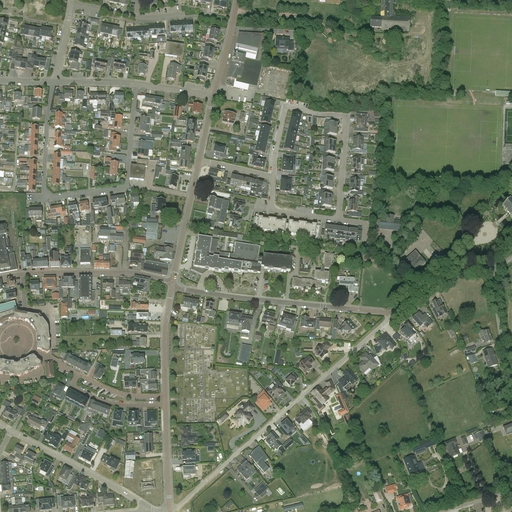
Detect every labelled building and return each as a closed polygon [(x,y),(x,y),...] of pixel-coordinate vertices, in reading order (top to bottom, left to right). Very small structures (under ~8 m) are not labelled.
[(226,5),(226,0),(220,0),(219,9),(221,10),(222,8),(225,9),(226,9),(227,8),(227,6),(226,5)] [(395,0),(382,0),(382,4),(382,17),(382,19),(371,18),(370,28),(381,29),(381,31),(386,31),(408,32),(409,18),(394,17),(394,14),(393,14),(393,5),(395,5),(395,0)] [(192,22),(185,23),(185,32),(193,32),(192,22)] [(79,24),(78,28),(76,27),(76,29),(86,32),(87,26),(90,26),(90,24),(86,23),(86,25),(79,24)] [(170,33),(178,33),(177,23),(169,23),(170,33)] [(108,36),(111,36),(113,26),(112,25),(111,27),(108,26),(105,38),(108,38),(108,36)] [(24,39),(25,36),(28,37),(30,26),(28,26),(27,28),(24,27),(22,36),(21,39),(24,39)] [(111,36),(117,38),(116,40),(119,41),(120,36),(117,36),(119,29),(115,28),(115,26),(113,26),(111,36)] [(164,26),(156,26),(157,36),(164,35),(164,26)] [(39,39),(39,43),(41,43),(41,41),(44,42),(47,28),(45,27),(45,29),(41,28),(39,39)] [(211,30),(210,35),(206,34),(206,35),(218,37),(219,32),(218,31),(219,28),(211,27),(211,30)] [(39,28),(39,30),(35,29),(33,41),(35,41),(36,39),(39,39),(41,28),(41,29),(39,28)] [(52,30),(49,30),(49,28),(47,28),(44,42),(45,42),(45,38),(51,39),(50,42),(53,42),(53,38),(51,38),(52,30)] [(77,32),(76,35),(88,38),(88,35),(86,35),(86,32),(76,29),(75,31),(77,32)] [(127,39),(134,39),(134,29),(126,29),(127,39)] [(239,33),(236,45),(231,64),(227,80),(228,81),(227,83),(226,83),(226,85),(227,86),(226,87),(250,92),(251,87),(257,88),(262,65),(263,63),(269,37),(262,35),(239,34),(239,33)] [(217,42),(218,37),(206,35),(205,40),(204,42),(206,43),(213,45),(214,42),(217,42)] [(294,42),(288,42),(288,40),(276,39),(275,47),(275,50),(287,51),(293,52),(294,42)] [(86,46),(83,46),(84,43),(74,41),(73,42),(75,43),(74,47),(85,49),(86,46)] [(183,46),(166,43),(164,56),(181,59),(183,46)] [(205,45),(205,48),(204,53),(213,55),(214,50),(212,50),(213,46),(205,45)] [(149,54),(139,53),(139,57),(149,58),(149,59),(153,60),(154,52),(150,52),(149,54)] [(208,63),(208,60),(211,61),(213,55),(204,53),(204,54),(200,53),(199,58),(200,59),(200,62),(208,63)] [(27,62),(22,61),(20,69),(25,70),(27,62),(30,63),(32,56),(28,55),(27,62)] [(11,64),(15,65),(14,68),(20,69),(22,61),(22,57),(17,56),(17,57),(13,57),(12,60),(11,64)] [(40,60),(37,59),(38,57),(32,56),(30,63),(34,64),(33,67),(39,68),(40,60)] [(79,65),(77,64),(78,59),(68,57),(68,59),(69,59),(68,63),(72,63),(70,70),(78,71),(79,65)] [(102,62),(96,61),(97,59),(94,58),(92,64),(95,64),(94,70),(100,71),(102,62)] [(108,58),(107,63),(102,62),(100,71),(105,72),(106,67),(109,67),(111,58),(108,58)] [(44,69),(45,66),(49,67),(50,59),(46,59),(46,61),(40,60),(39,68),(44,69)] [(120,63),(117,62),(118,60),(112,59),(110,69),(113,70),(113,71),(118,72),(120,63)] [(126,60),(126,64),(120,63),(118,72),(124,73),(125,68),(128,68),(130,61),(126,60)] [(140,62),(139,66),(138,75),(144,76),(145,73),(145,71),(147,71),(147,67),(146,67),(147,63),(140,62)] [(200,63),(199,66),(198,72),(207,73),(208,68),(207,68),(207,64),(200,63)] [(175,73),(179,74),(180,67),(170,65),(168,80),(174,81),(175,73)] [(204,82),(205,79),(206,79),(207,73),(198,72),(197,77),(196,80),(204,82)] [(41,104),(41,100),(42,94),(41,94),(41,91),(35,91),(35,98),(33,98),(33,103),(37,103),(41,104)] [(74,99),(72,99),(72,93),(64,92),(64,96),(58,95),(58,103),(64,103),(64,100),(68,100),(68,99),(70,99),(70,103),(74,103),(74,99)] [(87,98),(83,97),(83,93),(76,93),(76,101),(82,101),(82,108),(86,108),(87,101),(87,98)] [(14,102),(17,102),(17,112),(22,112),(23,106),(23,104),(24,98),(20,98),(20,94),(14,94),(14,102)] [(98,95),(97,95),(97,94),(95,94),(95,95),(89,95),(89,101),(87,101),(86,108),(86,112),(89,112),(89,113),(93,113),(93,112),(97,112),(97,110),(95,110),(92,111),(92,106),(89,106),(89,104),(93,104),(97,104),(97,105),(98,105),(98,102),(98,95)] [(108,103),(107,113),(110,113),(113,113),(114,105),(114,101),(118,101),(118,105),(123,105),(123,95),(114,95),(114,97),(112,97),(112,101),(109,101),(109,104),(108,103)] [(145,97),(145,101),(143,101),(141,108),(142,108),(142,106),(147,107),(147,108),(152,109),(153,107),(154,98),(145,97)] [(275,104),(268,102),(269,98),(263,97),(262,102),(265,102),(264,107),(274,109),(275,104)] [(164,106),(162,106),(163,100),(154,98),(153,107),(157,108),(157,105),(160,106),(160,109),(163,110),(164,106)] [(188,108),(193,108),(192,113),(200,115),(202,106),(188,104),(188,108)] [(41,110),(35,110),(35,106),(29,105),(29,109),(33,110),(32,120),(40,120),(41,110)] [(235,118),(235,116),(224,113),(223,119),(222,123),(230,125),(233,126),(234,121),(235,118)] [(141,118),(140,125),(150,126),(151,120),(160,121),(160,116),(159,116),(154,115),(151,115),(149,115),(147,114),(147,118),(141,118)] [(356,117),(356,118),(356,123),(366,124),(367,123),(367,119),(367,118),(367,115),(366,115),(356,114),(356,117)] [(111,115),(110,122),(121,124),(122,117),(116,116),(111,115)] [(325,123),(328,124),(327,129),(337,130),(337,124),(331,123),(332,120),(325,120),(325,123)] [(55,128),(61,128),(64,129),(65,125),(66,125),(65,131),(72,131),(72,125),(66,125),(66,121),(64,121),(55,121),(55,128)] [(146,131),(146,129),(150,129),(151,129),(151,127),(150,126),(140,125),(139,132),(145,133),(145,134),(149,135),(150,131),(146,131)] [(32,126),(31,131),(25,131),(25,134),(37,134),(38,131),(38,127),(32,126)] [(186,128),(186,135),(194,136),(195,129),(186,128)] [(327,129),(327,132),(324,132),(323,136),(321,136),(321,138),(324,138),(330,138),(330,135),(336,136),(337,130),(327,129)] [(110,139),(109,142),(120,143),(120,137),(117,137),(117,134),(110,133),(110,139)] [(31,137),(31,142),(37,142),(38,138),(37,138),(37,134),(25,134),(25,137),(31,137)] [(363,145),(363,139),(367,139),(368,135),(355,134),(355,138),(353,138),(353,142),(353,144),(363,145)] [(187,145),(187,142),(194,143),(194,136),(186,135),(185,142),(180,142),(180,141),(173,140),(173,141),(170,140),(170,143),(173,144),(187,145)] [(144,150),(144,145),(150,145),(151,139),(150,138),(144,138),(144,143),(139,142),(138,150),(144,150)] [(326,147),(335,148),(336,142),(330,141),(330,138),(324,138),(324,147),(326,147)] [(109,142),(109,145),(109,151),(115,152),(115,148),(119,149),(120,143),(109,142)] [(181,149),(181,154),(189,155),(190,149),(187,149),(187,145),(173,144),(173,148),(181,149)] [(367,151),(362,150),(363,145),(353,144),(353,146),(352,146),(352,150),(354,150),(353,153),(366,154),(367,151)] [(213,152),(213,153),(220,154),(219,158),(225,159),(227,149),(214,146),(213,152)] [(264,155),(266,150),(256,147),(254,146),(253,152),(255,152),(255,153),(264,155)] [(326,147),(326,150),(323,150),(323,156),(329,156),(329,153),(335,154),(335,148),(326,147)] [(37,153),(37,150),(24,149),(18,149),(18,154),(24,154),(24,152),(30,152),(30,157),(37,158),(37,153)] [(149,150),(144,150),(138,150),(137,157),(148,158),(149,150)] [(60,163),(63,163),(66,163),(66,160),(60,160),(60,155),(54,155),(53,159),(54,159),(53,163),(60,163)] [(290,155),(289,159),(282,158),(282,165),(295,166),(296,156),(290,155)] [(253,160),(252,166),(263,169),(265,163),(257,161),(257,158),(252,156),(251,159),(253,160)] [(323,156),(322,165),(334,166),(335,160),(329,159),(329,156),(323,156)] [(352,158),(351,165),(364,166),(364,159),(361,159),(362,156),(355,156),(355,159),(352,158)] [(104,165),(110,166),(110,169),(117,170),(118,163),(111,163),(111,159),(105,159),(104,165)] [(143,181),(145,168),(147,168),(148,161),(137,160),(136,167),(131,166),(129,180),(143,181)] [(176,165),(179,165),(179,169),(188,170),(188,162),(176,161),(176,165)] [(281,172),(288,172),(288,175),(294,176),(295,166),(282,165),(281,172)] [(327,174),(328,171),(334,172),(334,166),(322,165),(322,174),(327,174)] [(360,172),(360,166),(364,166),(351,165),(351,171),(354,172),(354,174),(360,175),(360,172)] [(29,172),(29,177),(36,177),(36,173),(36,169),(29,169),(27,169),(20,169),(20,171),(29,172)] [(59,170),(53,170),(53,174),(53,178),(59,178),(62,178),(66,178),(65,176),(59,175),(59,170)] [(226,180),(222,179),(217,178),(218,172),(209,170),(208,177),(208,180),(207,180),(216,182),(221,183),(225,184),(226,180)] [(176,189),(178,177),(175,177),(176,173),(166,171),(165,175),(170,175),(167,187),(176,189)] [(324,177),(323,183),(333,184),(333,178),(327,177),(327,174),(322,174),(321,177),(324,177)] [(230,184),(235,186),(237,177),(232,176),(231,180),(228,180),(226,186),(229,186),(230,184)] [(359,186),(360,180),(363,181),(364,177),(352,176),(351,180),(350,180),(350,183),(350,186),(359,186)] [(0,181),(7,182),(7,188),(11,188),(12,182),(12,179),(4,179),(4,178),(0,177),(0,181)] [(29,177),(29,182),(17,181),(17,183),(22,184),(26,184),(29,185),(35,185),(35,181),(36,181),(36,177),(29,177)] [(291,187),(292,181),(294,181),(294,177),(288,177),(287,180),(281,179),(280,182),(279,182),(279,186),(291,187)] [(215,187),(216,182),(207,180),(206,186),(205,189),(219,192),(220,189),(215,187)] [(262,192),(262,189),(264,189),(265,187),(266,185),(266,184),(264,183),(258,182),(256,190),(255,195),(255,196),(257,196),(258,193),(261,194),(262,192)] [(323,183),(323,186),(320,186),(319,188),(320,188),(320,192),(326,192),(326,189),(332,190),(333,184),(323,183)] [(363,192),(359,192),(359,186),(350,186),(350,188),(349,188),(349,192),(351,192),(350,195),(362,196),(363,192)] [(322,198),(322,201),(331,202),(332,196),(326,195),(326,192),(320,192),(318,192),(318,196),(319,198),(322,198)] [(134,209),(134,204),(138,203),(138,196),(131,196),(131,203),(128,203),(128,209),(134,209)] [(121,208),(121,205),(125,205),(124,197),(117,198),(118,208),(121,208)] [(280,198),(279,204),(292,206),(292,201),(294,201),(294,198),(289,197),(288,200),(280,198)] [(357,208),(358,202),(359,202),(359,197),(353,197),(352,202),(348,201),(348,207),(357,208)] [(115,209),(118,208),(117,198),(110,199),(111,207),(115,206),(115,209)] [(213,209),(220,211),(217,223),(224,224),(229,202),(223,200),(222,202),(215,200),(216,200),(210,198),(208,209),(207,214),(212,215),(213,209)] [(104,211),(104,208),(107,207),(106,199),(99,200),(101,211),(104,211)] [(146,223),(158,224),(158,219),(155,218),(155,213),(164,214),(164,209),(165,209),(165,206),(165,200),(156,199),(155,205),(152,205),(150,218),(147,217),(146,223)] [(98,212),(101,211),(99,200),(92,201),(93,209),(97,209),(98,212)] [(244,211),(243,210),(244,206),(239,205),(240,202),(234,200),(233,204),(237,205),(235,213),(242,214),(243,213),(244,213),(244,211)] [(316,209),(319,209),(319,210),(325,210),(325,207),(331,208),(331,202),(322,201),(318,200),(317,205),(313,207),(313,209),(316,209)] [(511,202),(510,200),(502,207),(508,214),(511,219),(511,202)] [(89,211),(88,208),(87,202),(79,204),(80,209),(81,212),(89,211)] [(73,215),(72,211),(77,210),(76,204),(68,205),(69,211),(70,215),(73,215)] [(61,206),(55,207),(56,214),(60,214),(60,217),(66,216),(65,210),(62,210),(61,206)] [(53,215),(56,214),(55,207),(50,208),(50,212),(47,213),(48,219),(54,218),(53,215)] [(348,212),(352,213),(351,218),(357,218),(358,213),(357,213),(357,208),(348,207),(348,212)] [(32,220),(32,218),(35,218),(35,209),(26,209),(26,220),(32,220)] [(82,226),(90,226),(90,215),(85,215),(85,222),(82,222),(82,226)] [(241,226),(240,226),(241,221),(236,220),(237,217),(230,215),(230,219),(233,220),(231,228),(239,229),(240,228),(241,226)] [(380,220),(375,220),(374,228),(379,229),(380,230),(398,231),(399,231),(400,222),(399,221),(393,221),(394,217),(386,216),(386,220),(380,220)] [(287,235),(312,238),(314,238),(314,241),(311,241),(311,245),(317,245),(320,226),(312,225),(312,227),(306,226),(306,224),(298,223),(298,225),(292,224),(292,222),(288,222),(288,223),(286,223),(286,222),(282,221),(282,223),(276,222),(276,220),(268,219),(268,221),(262,220),(262,218),(258,218),(254,218),(252,237),(258,237),(259,234),(256,233),(257,231),(258,231),(258,229),(259,229),(259,231),(262,231),(284,234),(283,236),(283,237),(287,238),(287,235)] [(145,229),(147,230),(146,239),(156,240),(158,225),(145,224),(145,229)] [(6,237),(6,236),(7,236),(7,235),(6,230),(7,230),(6,225),(0,226),(0,273),(10,272),(17,270),(14,254),(12,255),(12,249),(11,248),(9,248),(9,240),(7,240),(7,237),(6,237)] [(323,236),(324,235),(329,235),(331,227),(325,226),(324,230),(321,230),(321,236),(323,236)] [(98,241),(109,241),(110,228),(99,228),(99,233),(98,233),(98,241)] [(110,228),(109,241),(122,242),(123,235),(122,235),(122,234),(115,234),(115,229),(110,228)] [(361,231),(357,231),(357,230),(352,230),(351,238),(356,239),(356,241),(359,241),(360,241),(361,231)] [(291,261),(292,258),(263,255),(262,259),(258,259),(259,247),(235,243),(233,255),(219,253),(220,251),(216,251),(218,240),(198,237),(197,240),(198,241),(198,244),(197,244),(196,250),(197,250),(196,253),(195,253),(194,260),(195,260),(195,263),(194,263),(194,264),(191,264),(191,270),(202,275),(204,270),(210,271),(214,271),(214,270),(218,271),(218,272),(221,272),(221,271),(224,271),(224,270),(228,270),(228,271),(234,272),(234,271),(237,272),(240,273),(241,272),(243,272),(244,270),(247,271),(247,272),(253,272),(257,272),(257,273),(260,274),(261,267),(262,267),(264,268),(263,269),(268,270),(268,268),(273,269),(273,270),(281,271),(281,270),(286,270),(286,271),(290,272),(291,261)] [(31,261),(32,260),(33,269),(38,269),(38,265),(39,265),(39,260),(35,260),(35,252),(35,247),(33,245),(29,245),(29,247),(26,248),(27,257),(25,257),(27,268),(32,268),(31,261)] [(163,247),(163,249),(155,248),(154,255),(152,254),(151,262),(152,263),(159,263),(160,260),(171,261),(172,250),(172,247),(171,246),(164,245),(163,247)] [(90,250),(80,250),(80,265),(90,265),(90,250)] [(64,259),(61,259),(61,256),(58,256),(58,253),(58,251),(52,251),(52,253),(49,254),(49,260),(50,268),(60,268),(71,268),(70,259),(68,259),(68,256),(64,256),(64,259)] [(128,258),(130,258),(129,266),(137,267),(138,259),(142,259),(142,252),(128,252),(128,258)] [(403,263),(400,265),(411,276),(425,264),(418,256),(415,252),(403,263)] [(299,260),(299,273),(308,274),(308,270),(307,270),(308,265),(309,266),(311,256),(311,253),(303,253),(302,256),(302,261),(299,260)] [(99,255),(99,262),(94,261),(94,269),(103,269),(103,256),(99,255)] [(315,272),(314,274),(314,281),(312,281),(312,280),(302,279),(301,280),(298,280),(297,279),(293,278),(292,286),(294,286),(295,287),(303,288),(304,287),(308,288),(309,289),(317,290),(318,289),(319,289),(320,289),(321,283),(321,281),(325,282),(326,281),(328,281),(329,273),(324,273),(324,269),(332,270),(332,266),(332,265),(332,261),(333,260),(333,256),(326,255),(325,257),(324,257),(323,267),(321,268),(321,271),(320,272),(315,272)] [(47,259),(39,260),(39,265),(38,265),(38,269),(48,268),(47,259)] [(169,266),(152,263),(151,262),(145,261),(145,262),(142,261),(141,266),(144,267),(143,272),(166,277),(168,269),(169,266)] [(143,293),(147,294),(150,279),(134,276),(133,284),(137,285),(136,291),(143,293)] [(55,281),(55,277),(44,278),(44,281),(42,281),(43,290),(44,290),(56,290),(56,281),(55,281)] [(91,292),(91,277),(78,277),(78,302),(91,302),(94,302),(94,292),(91,292)] [(358,288),(353,287),(354,279),(339,277),(339,281),(340,281),(340,285),(348,286),(348,292),(349,292),(352,292),(358,293),(358,288)] [(62,300),(62,290),(62,288),(68,288),(68,278),(63,278),(63,282),(61,282),(62,282),(59,282),(59,290),(59,300),(62,300)] [(77,299),(77,290),(77,282),(74,282),(73,282),(73,278),(68,278),(68,288),(74,288),(74,299),(77,299)] [(2,292),(4,291),(10,290),(9,288),(15,287),(14,281),(12,282),(11,279),(6,280),(7,285),(2,286),(1,281),(0,281),(0,290),(2,290),(2,292)] [(38,282),(30,283),(31,292),(36,291),(36,295),(43,295),(42,283),(38,284),(38,282)] [(119,290),(122,290),(122,294),(127,294),(127,291),(130,291),(130,287),(132,287),(132,283),(130,283),(123,283),(123,282),(119,282),(119,290)] [(6,294),(7,300),(11,300),(16,299),(15,292),(10,293),(10,290),(4,291),(4,294),(6,294)] [(190,310),(192,301),(184,300),(183,309),(190,310)] [(446,314),(442,306),(439,301),(437,302),(436,300),(432,303),(435,309),(432,311),(436,319),(446,314)] [(192,314),(193,310),(197,311),(198,302),(192,301),(190,310),(189,313),(192,314)] [(21,321),(23,321),(28,323),(36,332),(37,350),(39,350),(47,354),(50,352),(49,344),(48,343),(47,337),(49,337),(48,329),(47,325),(42,319),(40,320),(38,317),(39,315),(37,314),(27,312),(24,315),(22,314),(14,313),(14,310),(17,310),(15,302),(0,305),(0,327),(4,323),(15,320),(21,321)] [(215,312),(212,311),(213,304),(206,303),(205,311),(209,312),(208,318),(214,319),(214,318),(216,318),(216,313),(215,313),(215,312)] [(241,331),(250,332),(252,318),(241,316),(229,314),(228,320),(228,323),(228,326),(239,327),(239,325),(242,325),(241,331)] [(265,324),(266,322),(270,323),(268,331),(274,332),(276,321),(273,320),(274,316),(265,314),(263,319),(262,318),(261,323),(265,324)] [(420,327),(423,324),(427,329),(432,324),(424,315),(421,317),(418,314),(413,319),(420,327)] [(283,316),(282,318),(279,317),(277,325),(280,326),(281,325),(286,326),(289,317),(288,317),(288,316),(286,316),(285,316),(283,316)] [(290,317),(289,317),(286,326),(286,329),(291,330),(291,332),(294,333),(297,322),(294,321),(295,319),(292,318),(292,317),(290,317)] [(308,321),(308,318),(301,317),(300,327),(304,327),(303,328),(307,328),(315,328),(315,322),(308,321)] [(319,325),(316,324),(316,330),(319,330),(319,328),(329,329),(330,320),(320,319),(319,325)] [(354,332),(354,330),(347,322),(340,328),(337,325),(337,321),(333,321),(333,330),(337,330),(341,335),(345,331),(349,335),(351,333),(353,333),(354,332)] [(403,337),(404,337),(406,339),(407,338),(409,340),(415,335),(411,330),(413,328),(408,322),(404,326),(405,328),(400,332),(402,334),(401,335),(403,337)] [(134,324),(128,324),(128,333),(134,333),(134,332),(137,333),(146,333),(147,326),(142,325),(134,324)] [(456,336),(452,329),(448,331),(451,338),(456,336)] [(482,342),(485,341),(486,343),(491,341),(488,331),(485,332),(484,331),(479,333),(481,338),(482,342)] [(256,333),(254,340),(261,341),(262,334),(256,333)] [(391,338),(395,342),(400,337),(396,333),(391,338)] [(379,344),(376,346),(373,348),(376,355),(381,354),(380,352),(384,349),(384,350),(389,346),(392,349),(395,346),(387,337),(386,339),(383,336),(377,342),(379,344)] [(132,347),(140,347),(140,348),(145,348),(146,340),(140,339),(140,340),(136,340),(136,342),(132,342),(132,347)] [(321,347),(320,346),(316,350),(318,352),(316,353),(321,360),(327,354),(325,352),(330,348),(326,343),(321,347)] [(476,351),(474,346),(465,349),(467,354),(469,354),(470,356),(468,357),(470,362),(476,359),(474,355),(472,355),(471,353),(476,351)] [(497,365),(491,349),(482,352),(488,369),(497,365)] [(250,352),(241,350),(239,356),(244,357),(243,363),(248,363),(250,352)] [(63,362),(68,365),(72,357),(67,355),(65,354),(62,359),(64,360),(63,362)] [(377,357),(373,359),(372,358),(370,360),(368,358),(366,354),(361,359),(363,362),(358,367),(363,373),(369,368),(372,371),(378,366),(379,367),(381,366),(377,357)] [(144,361),(143,360),(143,357),(139,357),(138,355),(130,355),(130,360),(130,364),(131,365),(133,365),(134,364),(143,364),(143,363),(144,362),(144,361)] [(34,370),(41,366),(41,363),(34,358),(33,356),(17,364),(0,361),(0,374),(2,375),(3,373),(9,374),(9,376),(17,377),(21,377),(28,373),(28,371),(33,369),(34,370)] [(73,367),(77,360),(72,358),(72,357),(68,365),(73,367)] [(309,370),(311,369),(309,367),(313,363),(309,357),(304,361),(298,366),(305,374),(307,372),(307,373),(308,373),(309,371),(309,370)] [(113,358),(110,367),(116,369),(119,360),(113,358)] [(78,370),(82,362),(77,360),(73,367),(78,370)] [(44,364),(45,369),(46,379),(54,378),(52,361),(44,362),(44,364)] [(83,372),(86,365),(82,362),(78,370),(82,372),(83,372)] [(97,370),(93,377),(94,377),(93,378),(97,380),(97,379),(100,380),(101,377),(102,377),(104,374),(103,373),(104,370),(101,368),(102,366),(97,364),(94,369),(97,370)] [(87,375),(91,367),(86,365),(83,372),(87,375)] [(154,370),(140,371),(140,374),(148,376),(148,380),(156,380),(156,373),(154,373),(154,370)] [(345,377),(339,383),(343,387),(350,382),(352,385),(357,380),(348,370),(343,374),(345,377)] [(298,379),(293,373),(290,375),(291,376),(285,382),(290,387),(295,382),(298,379)] [(130,379),(124,380),(124,389),(137,388),(136,379),(134,379),(134,375),(129,375),(130,379)] [(155,380),(140,381),(141,384),(148,386),(148,390),(156,390),(156,383),(155,383),(155,380)] [(56,398),(61,401),(64,396),(61,394),(64,388),(63,387),(60,385),(59,386),(58,385),(55,390),(55,389),(53,393),(54,393),(53,394),(57,396),(56,398)] [(335,390),(333,385),(326,388),(322,392),(318,388),(312,394),(315,398),(311,401),(315,405),(314,406),(319,413),(325,408),(323,405),(329,400),(327,397),(335,390)] [(269,393),(274,398),(276,396),(277,397),(280,394),(279,393),(282,391),(277,386),(269,393)] [(69,390),(65,398),(70,400),(74,393),(69,390)] [(271,399),(264,392),(256,399),(258,401),(256,403),(263,411),(270,404),(268,402),(271,399)] [(74,393),(70,400),(75,403),(79,396),(74,393)] [(31,401),(38,405),(41,399),(41,397),(35,394),(34,396),(31,401)] [(79,396),(75,403),(80,405),(84,398),(83,398),(79,396)] [(84,398),(80,405),(85,408),(89,401),(84,398)] [(12,411),(8,409),(11,404),(5,401),(2,406),(6,408),(2,417),(7,420),(12,411)] [(92,411),(93,411),(92,411),(95,403),(90,401),(87,409),(92,411)] [(243,426),(246,423),(247,424),(248,424),(248,423),(249,423),(249,422),(248,421),(250,420),(247,416),(248,415),(247,414),(253,409),(248,403),(244,407),(242,404),(238,407),(241,410),(234,416),(236,418),(234,420),(239,426),(241,424),(243,426)] [(14,406),(12,411),(7,420),(13,422),(17,414),(15,413),(18,408),(14,406)] [(111,409),(105,407),(102,415),(108,417),(111,409)] [(309,416),(311,414),(308,410),(305,412),(304,411),(296,418),(298,420),(296,422),(299,426),(301,424),(303,426),(311,419),(309,416)] [(52,411),(46,422),(51,424),(57,414),(52,411)] [(115,411),(112,423),(119,424),(119,425),(123,425),(125,417),(121,416),(122,413),(115,411)] [(147,418),(144,419),(144,428),(151,427),(151,422),(156,422),(155,412),(147,412),(147,418)] [(129,418),(128,418),(128,423),(135,423),(136,426),(141,426),(140,418),(137,418),(137,413),(129,413),(129,418)] [(229,417),(225,413),(216,421),(220,425),(229,417)] [(26,417),(29,419),(26,423),(33,427),(37,419),(38,416),(34,414),(33,416),(27,414),(26,417)] [(352,426),(347,415),(343,417),(345,422),(348,428),(352,426)] [(36,420),(33,427),(40,430),(41,427),(44,429),(47,424),(41,421),(40,422),(36,420)] [(283,424),(280,426),(281,427),(284,430),(281,432),(285,437),(290,437),(291,436),(289,433),(294,429),(285,420),(282,423),(283,424)] [(511,423),(502,428),(506,436),(511,433),(511,423)] [(81,426),(76,435),(80,437),(82,432),(86,434),(91,425),(81,426)] [(190,436),(190,434),(190,427),(183,427),(184,437),(181,437),(182,447),(189,447),(189,444),(196,444),(196,441),(196,437),(195,436),(190,436)] [(465,433),(467,437),(477,432),(475,428),(465,433)] [(482,432),(476,434),(478,439),(480,443),(485,440),(482,432)] [(56,449),(61,439),(53,435),(49,433),(45,440),(49,442),(48,445),(56,449)] [(72,455),(75,448),(76,449),(77,446),(77,445),(80,440),(75,438),(75,437),(69,433),(66,440),(68,442),(67,444),(66,444),(63,450),(67,452),(67,454),(70,455),(71,455),(72,455)] [(273,433),(267,438),(268,439),(265,442),(269,446),(272,443),(278,449),(281,446),(277,441),(278,439),(273,433)] [(134,445),(141,445),(152,444),(152,435),(144,436),(144,441),(143,441),(133,441),(134,445)] [(433,438),(410,447),(413,454),(415,453),(424,450),(428,448),(432,447),(430,443),(434,441),(433,438)] [(108,439),(106,444),(107,444),(104,449),(109,451),(111,446),(110,446),(111,444),(113,445),(115,442),(108,439)] [(293,443),(290,439),(281,446),(285,451),(293,443)] [(454,440),(444,444),(450,458),(460,454),(454,440)] [(142,454),(145,454),(153,454),(152,444),(141,445),(142,454)] [(14,457),(20,460),(20,459),(22,456),(20,455),(23,450),(17,446),(13,452),(16,454),(14,457)] [(77,457),(81,459),(90,463),(93,456),(95,454),(86,449),(85,452),(83,454),(79,452),(77,457)] [(198,457),(195,457),(195,451),(182,451),(182,455),(181,455),(182,457),(182,460),(191,460),(192,463),(199,463),(198,459),(198,457)] [(28,452),(24,460),(27,462),(25,465),(29,467),(31,464),(33,465),(36,461),(34,460),(36,456),(28,452)] [(135,460),(135,452),(125,453),(126,461),(135,460)] [(252,453),(249,457),(264,474),(269,469),(263,463),(268,460),(263,452),(259,454),(257,452),(254,455),(252,453)] [(114,472),(115,470),(116,471),(119,463),(110,458),(110,459),(103,455),(100,462),(107,465),(107,466),(111,468),(110,470),(114,472)] [(420,463),(417,465),(416,462),(413,456),(403,460),(409,476),(423,470),(420,463)] [(42,464),(39,468),(41,469),(40,471),(46,474),(46,475),(49,477),(54,469),(51,467),(52,465),(49,464),(49,463),(45,461),(43,465),(42,464)] [(126,462),(124,478),(133,479),(134,462),(126,462)] [(150,462),(140,463),(140,465),(140,466),(140,468),(141,468),(141,474),(141,475),(141,477),(143,489),(153,488),(152,483),(152,481),(150,462)] [(185,464),(185,467),(182,468),(183,476),(195,476),(195,464),(185,464)] [(246,467),(244,464),(237,470),(246,480),(249,477),(250,478),(250,477),(256,473),(248,464),(246,467)] [(65,468),(59,478),(64,481),(63,483),(67,486),(72,478),(69,476),(71,472),(69,470),(67,469),(65,468)] [(77,478),(74,483),(77,484),(76,486),(80,488),(80,489),(84,490),(86,491),(89,484),(85,482),(86,479),(80,476),(78,478),(77,478)] [(262,483),(254,491),(259,497),(268,489),(262,483)] [(3,492),(9,491),(10,494),(13,494),(13,484),(3,485),(3,492)] [(396,488),(395,485),(385,487),(387,495),(396,492),(395,489),(396,488)] [(372,493),(376,504),(384,501),(379,490),(372,493)] [(24,506),(22,503),(21,499),(24,499),(23,494),(17,495),(18,511),(29,511),(29,505),(24,506)] [(81,499),(80,499),(80,502),(81,502),(82,507),(83,508),(87,507),(87,506),(92,506),(92,500),(95,499),(95,495),(88,494),(89,497),(81,498),(81,499)] [(102,494),(97,494),(98,503),(103,503),(104,506),(114,505),(113,497),(106,497),(106,494),(102,494)] [(18,511),(17,495),(12,495),(12,498),(14,498),(15,506),(8,506),(8,511),(18,511)] [(73,498),(67,499),(68,509),(74,508),(73,502),(76,501),(76,495),(73,496),(73,498)] [(408,497),(407,495),(396,498),(397,503),(399,502),(400,506),(398,506),(400,511),(406,509),(405,507),(411,505),(408,497)] [(62,510),(68,509),(67,499),(63,499),(63,496),(57,496),(58,503),(61,503),(62,510)] [(50,501),(45,501),(46,511),(48,511),(49,511),(52,510),(51,508),(55,508),(54,499),(50,499),(50,501)] [(43,511),(46,511),(45,501),(39,502),(39,500),(35,500),(36,506),(37,506),(38,509),(39,509),(39,511),(43,511)]
